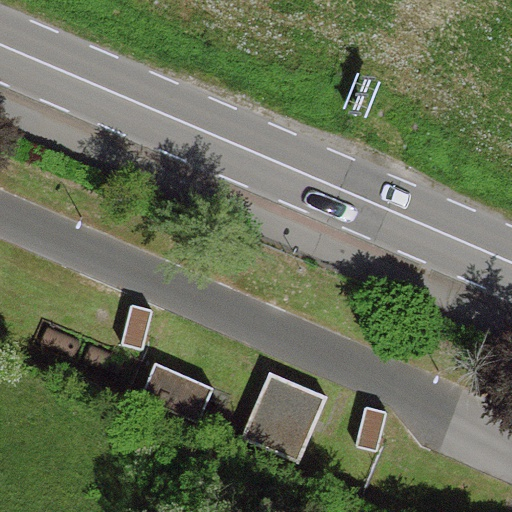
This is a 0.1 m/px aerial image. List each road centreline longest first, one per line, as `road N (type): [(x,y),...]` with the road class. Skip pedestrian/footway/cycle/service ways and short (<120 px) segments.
road 1 (unclassified): [(511,447),(410,391),(0,214)]
road 2 (primary): [(511,264),(0,46)]
